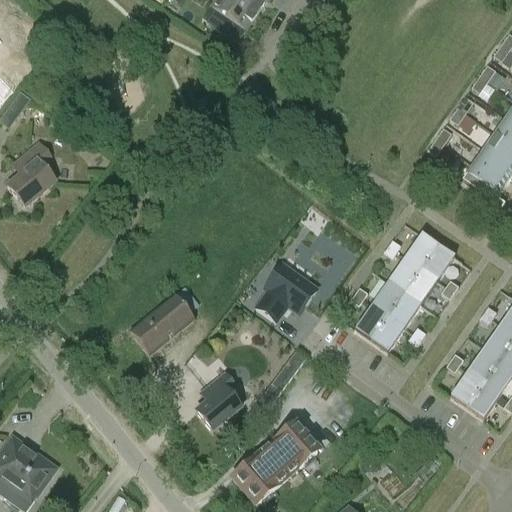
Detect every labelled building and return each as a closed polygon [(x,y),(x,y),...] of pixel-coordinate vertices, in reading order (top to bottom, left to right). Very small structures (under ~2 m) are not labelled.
[(217,0),(210,11),(201,24),(211,31),(224,39),(236,48),(245,35),(257,18),(231,0),(217,0)] [(231,0),(257,18),(269,0),(231,0)] [(0,62),(9,69),(33,38),(13,22),(0,38),(0,62)] [(511,41),(508,39),(500,50),(508,56),(509,56),(511,50),(511,41)] [(500,50),(492,62),(501,67),(508,56),(500,50)] [(486,71),(478,82),(486,87),(494,76),(486,71)] [(478,82),(470,93),(479,99),(486,89),(486,87),(478,82)] [(20,97),(13,107),(22,114),(29,104),(20,97)] [(464,102),(456,113),(465,119),(472,108),(464,102)] [(456,113),(448,125),(457,130),(465,119),(456,113)] [(511,128),(505,123),(494,139),(511,151),(511,128)] [(442,134),(434,145),(443,151),(450,139),(442,134)] [(511,151),(494,139),(483,155),(511,175),(511,151)] [(221,142),(209,158),(244,184),(253,173),(262,180),(265,175),(221,142)] [(434,145),(427,156),(435,162),(443,151),(434,145)] [(12,170),(20,179),(6,190),(24,212),(55,186),(40,169),(50,161),(39,148),(12,170)] [(511,184),(511,175),(483,155),(472,170),(503,192),(509,183),(511,184)] [(496,201),(503,192),(472,170),(460,187),(499,214),(504,207),(496,201)] [(403,264),(420,275),(437,251),(420,239),(403,264)] [(387,252),(395,258),(400,252),(391,246),(387,252)] [(420,275),(437,287),(454,263),(437,251),(420,275)] [(391,265),(395,258),(387,252),(382,259),(391,265)] [(404,299),(420,275),(403,264),(387,287),(404,299)] [(316,295),(281,269),(263,294),(267,297),(255,313),(275,327),(283,316),(281,314),(285,310),(298,319),(316,295)] [(420,275),(404,299),(420,311),(437,287),(420,275)] [(449,286),(445,293),(453,298),(458,292),(449,286)] [(387,323),(404,299),(387,287),(370,311),(387,323)] [(174,300),(129,336),(149,361),(193,325),(188,318),(198,310),(184,292),(174,300)] [(354,300),(362,305),(367,299),(358,293),(354,300)] [(449,305),(453,298),(445,293),(440,299),(449,305)] [(387,323),(404,334),(420,311),(404,299),(387,323)] [(358,312),(362,305),(354,300),(349,306),(358,312)] [(370,347),(387,323),(370,311),(354,336),(370,347)] [(511,311),(499,330),(511,339),(511,311)] [(483,319),(491,325),(495,318),(487,313),(483,319)] [(486,331),(491,325),(483,319),(478,325),(486,331)] [(404,334),(387,323),(370,347),(387,359),(404,334)] [(499,366),(511,347),(511,339),(499,330),(482,354),(499,366)] [(416,334),(412,340),(420,346),(425,339),(416,334)] [(416,352),(420,346),(412,340),(407,346),(416,352)] [(511,347),(499,366),(511,374),(511,347)] [(290,362),(300,369),(306,361),(296,354),(290,362)] [(483,389),(499,366),(482,354),(466,378),(483,389)] [(450,366),(458,372),(463,366),(454,360),(450,366)] [(285,369),(294,377),(300,369),(290,362),(285,369)] [(453,378),(458,372),(450,366),(445,373),(453,378)] [(483,389),(499,401),(511,382),(511,374),(499,366),(483,389)] [(294,377),(285,369),(279,377),(289,385),(294,377)] [(289,385),(279,377),(273,385),(283,392),(289,385)] [(207,407),(195,417),(212,437),(240,413),(227,397),(235,390),(225,378),(206,393),(200,398),(207,407)] [(466,414),(483,389),(466,378),(449,402),(466,414)] [(283,392),(273,385),(267,393),(277,400),(283,392)] [(499,401),(483,389),(466,414),(482,425),(499,401)] [(277,400),(267,393),(261,400),(271,408),(277,400)] [(271,408),(261,400),(255,408),(265,416),(271,408)] [(511,419),(511,417),(511,410),(507,407),(503,413),(511,419)] [(265,416),(255,408),(249,416),(259,423),(265,416)] [(259,423),(249,416),(244,424),(253,431),(259,423)] [(273,494),(297,473),(298,474),(316,458),(293,430),(274,446),(275,446),(250,467),(232,482),(256,510),(273,495),(273,494)] [(3,454),(0,458),(0,499),(17,511),(27,511),(34,503),(55,473),(36,460),(33,464),(19,455),(14,461),(3,454)] [(366,474),(373,474),(377,470),(370,462),(362,469),(366,474)]
